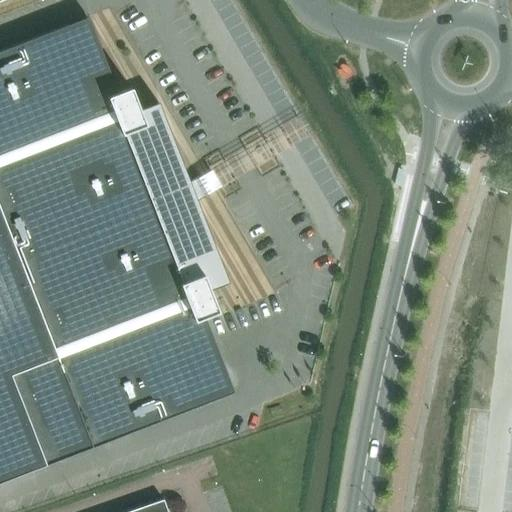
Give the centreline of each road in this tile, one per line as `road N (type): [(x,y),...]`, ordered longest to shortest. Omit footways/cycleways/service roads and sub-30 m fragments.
road 1 (secondary): [(358,511),(399,295)]
road 2 (secondary): [(399,295),(466,112)]
road 3 (secondary): [(437,104),(399,295)]
road 4 (unclassified): [(416,47),(330,19),(305,0)]
